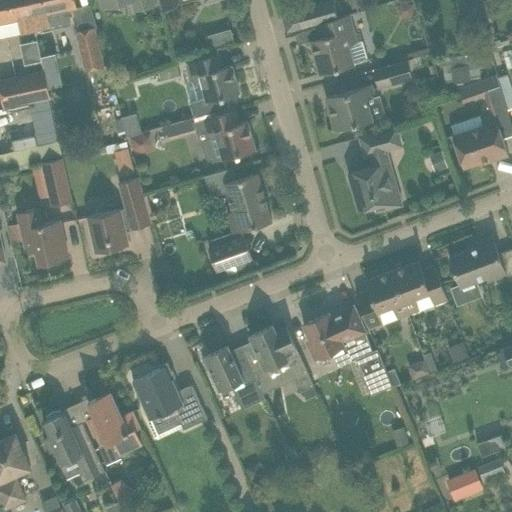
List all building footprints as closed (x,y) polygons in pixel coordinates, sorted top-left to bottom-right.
[(28,0),(0,0),(0,36),(20,32),(20,33),(35,30),(28,0)] [(75,0),(28,0),(35,30),(50,27),(70,22),(67,9),(72,8),(78,29),(75,30),(84,70),(104,65),(95,27),(97,26),(90,3),(76,6),(75,0)] [(100,0),(102,6),(127,0),(130,0),(133,10),(155,4),(153,0),(100,0)] [(159,0),(162,10),(172,8),(176,6),(178,3),(178,0),(204,0),(205,1),(210,0),(159,0)] [(300,27),(317,22),(317,21),(338,15),(333,0),(328,0),(295,9),(296,10),(298,10),(302,25),(300,26),(300,27)] [(358,0),(347,0),(352,12),(361,10),(358,0)] [(321,36),(310,39),(319,73),(355,63),(354,60),(367,57),(362,40),(358,41),(350,13),(338,16),(338,15),(317,21),(317,22),(321,36)] [(219,52),(184,62),(189,81),(199,78),(204,97),(189,101),(194,116),(229,106),(226,96),(240,92),(231,63),(223,65),(219,52)] [(413,78),(410,69),(407,59),(372,69),(378,88),(413,78)] [(468,63),(452,65),(454,82),(470,80),(468,63)] [(158,70),(161,82),(180,76),(177,65),(158,70)] [(0,78),(0,92),(3,107),(50,97),(44,69),(0,78)] [(506,106),(511,104),(511,94),(508,72),(501,74),(506,106)] [(458,87),(463,101),(501,88),(496,73),(458,87)] [(433,75),(424,78),(427,90),(437,88),(433,75)] [(372,84),(326,97),(327,102),(330,101),(332,107),(329,107),(335,128),(339,127),(340,130),(350,127),(349,124),(373,117),(369,102),(367,102),(366,98),(376,95),(372,84)] [(205,137),(202,140),(201,144),(204,155),(208,158),(212,159),(212,160),(221,157),(221,158),(255,148),(247,120),(239,122),(235,109),(216,114),(206,117),(200,118),(205,137)] [(156,126),(143,130),(137,112),(121,116),(133,151),(161,142),(156,126)] [(452,133),(463,166),(489,157),(490,159),(508,153),(495,112),(481,117),(479,114),(450,124),(453,132),(452,133)] [(370,153),(374,165),(348,172),(358,209),(374,204),(375,211),(402,203),(390,162),(386,149),(402,145),(396,125),(359,136),(365,155),(370,153)] [(123,127),(114,130),(116,136),(125,134),(123,127)] [(35,136),(12,141),(14,149),(37,144),(35,136)] [(110,151),(119,175),(136,168),(127,144),(110,151)] [(440,150),(428,154),(434,170),(446,166),(440,150)] [(40,161),(50,204),(72,199),(62,156),(40,161)] [(219,192),(222,191),(226,190),(231,209),(225,211),(232,231),(271,220),(258,171),(236,178),(233,166),(204,174),(207,185),(209,187),(212,190),(216,191),(219,192)] [(132,227),(151,222),(137,176),(136,176),(121,179),(117,181),(125,206),(122,207),(87,215),(95,250),(129,243),(125,227),(131,226),(132,227)] [(26,251),(35,248),(39,263),(68,256),(60,218),(43,221),(39,206),(17,211),(26,251)] [(208,247),(216,269),(252,256),(244,234),(208,247)] [(476,246),(449,256),(459,283),(450,286),(456,304),(482,295),(477,281),(486,277),(487,281),(507,273),(510,281),(511,280),(511,246),(499,251),(492,235),(475,242),(476,246)] [(418,259),(392,269),(408,313),(447,298),(435,264),(422,269),(418,259)] [(408,313),(392,269),(366,279),(369,288),(356,293),(369,328),(408,313)] [(303,323),(310,339),(307,341),(315,358),(345,345),(344,341),(366,332),(353,304),(339,311),(339,312),(333,315),(333,313),(330,315),(329,312),(303,323)] [(255,331),(249,334),(250,336),(265,369),(277,363),(281,373),(292,369),(301,390),(314,385),(286,324),(275,329),(273,323),(255,331)] [(511,342),(503,346),(509,364),(511,362),(511,342)] [(210,352),(204,354),(205,357),(219,389),(231,384),(241,407),(265,397),(263,392),(250,365),(240,370),(228,344),(210,352)] [(354,358),(370,395),(392,385),(376,349),(354,358)] [(165,364),(132,379),(143,402),(146,400),(153,416),(169,409),(173,419),(179,417),(182,425),(183,428),(207,417),(191,384),(177,391),(172,378),(175,376),(172,369),(171,369),(168,371),(165,364)] [(96,415),(87,419),(95,435),(102,432),(106,442),(112,439),(119,453),(142,443),(136,429),(141,426),(133,409),(122,414),(112,393),(91,403),(90,403),(96,415)] [(47,418),(43,420),(50,435),(44,438),(50,451),(56,449),(62,462),(60,463),(65,475),(78,470),(83,479),(105,469),(85,426),(74,431),(65,410),(61,412),(60,410),(52,412),(46,416),(47,418)] [(403,426),(391,430),(396,445),(408,441),(403,426)] [(0,439),(0,511),(6,511),(4,506),(24,498),(15,477),(14,478),(12,474),(29,466),(15,433),(0,439)] [(504,471),(499,457),(478,465),(485,479),(504,471)] [(245,467),(250,479),(262,474),(257,462),(245,467)] [(110,483),(118,500),(119,500),(121,506),(122,506),(134,488),(120,478),(110,483)] [(63,503),(66,511),(82,511),(76,498),(63,503)] [(119,500),(118,500),(105,506),(107,511),(124,511),(122,506),(121,506),(119,500)]
